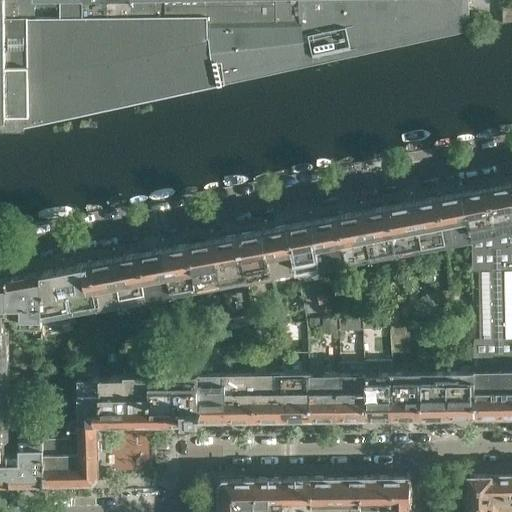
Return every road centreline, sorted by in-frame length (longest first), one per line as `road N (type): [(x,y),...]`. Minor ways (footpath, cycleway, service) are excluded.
road 1 (residential): [(0,255),(511,153)]
road 2 (residential): [(171,504),(168,456),(443,443)]
road 3 (residential): [(171,504),(0,508)]
